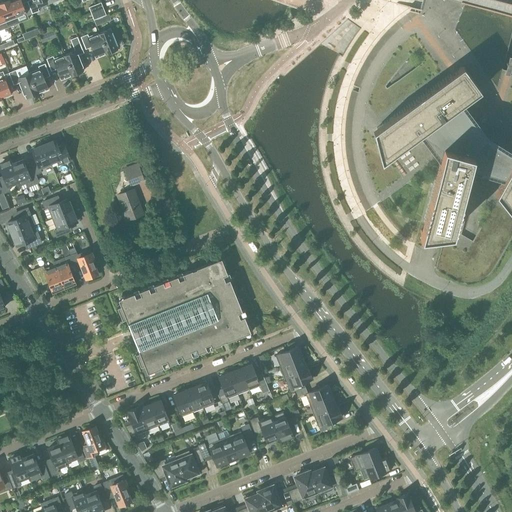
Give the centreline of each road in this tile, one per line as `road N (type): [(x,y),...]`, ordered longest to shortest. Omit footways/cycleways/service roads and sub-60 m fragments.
road 1 (unclassified): [(384,0),(384,22),(355,61),(338,112),(339,165),(355,212),(393,257),(460,291),(486,289),(511,262)]
road 2 (secondary): [(433,421),(284,224),(220,93)]
road 3 (secondary): [(218,161),(291,279),(418,445)]
road 4 (residential): [(172,511),(379,426)]
road 5 (residential): [(306,330),(102,412)]
road 6 (residential): [(37,308),(109,280),(76,188)]
road 7 (residential): [(0,146),(162,87)]
road 8 (residential): [(155,66),(0,125)]
road 9 (residential): [(379,426),(417,475),(324,511)]
road 10 (residential): [(234,226),(306,330)]
road 11 (residential): [(102,412),(37,308)]
road 12 (residential): [(306,330),(379,426)]
